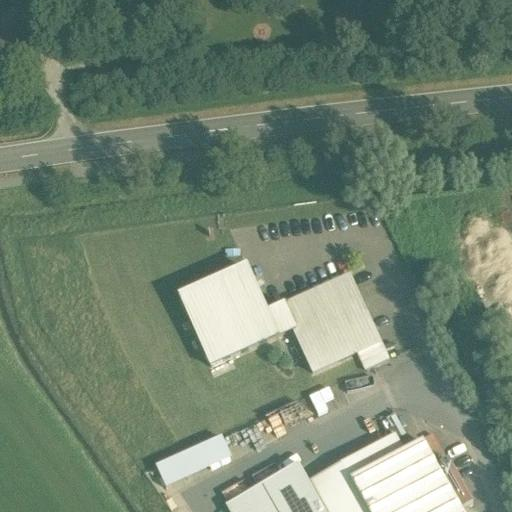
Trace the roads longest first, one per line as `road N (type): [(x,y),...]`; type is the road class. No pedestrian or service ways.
road 1 (secondary): [(0,162),(511,98)]
road 2 (track): [(29,28),(76,150)]
